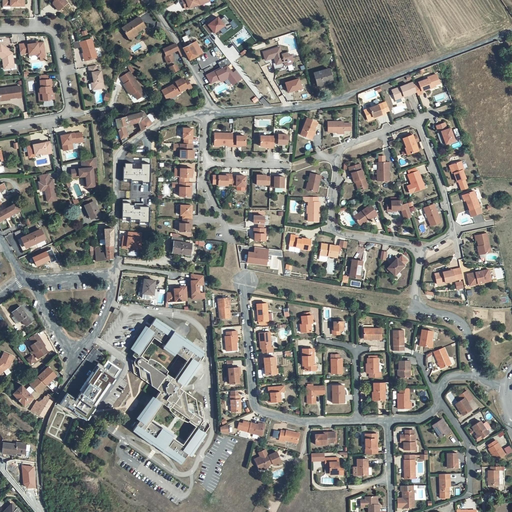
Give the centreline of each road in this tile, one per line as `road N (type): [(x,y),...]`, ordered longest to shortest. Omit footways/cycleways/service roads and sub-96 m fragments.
road 1 (unclassified): [(216,114),(324,103),(511,31)]
road 2 (residential): [(419,254),(452,231),(417,122),(346,145),(337,156)]
road 3 (unclassified): [(115,274),(122,151),(158,124),(204,116)]
road 4 (residential): [(0,128),(60,118),(69,109),(55,34),(0,29)]
road 5 (unclassified): [(29,281),(74,364),(99,324),(115,274)]
road 6 (residential): [(309,422),(255,409),(243,280)]
road 7 (residential): [(337,156),(329,222),(338,233),(413,246),(419,254)]
road 8 (residential): [(473,376),(464,324),(416,303),(419,254)]
road 9 (residential): [(437,402),(469,445),(469,494),(423,511)]
road 10 (residential): [(216,114),(150,0)]
